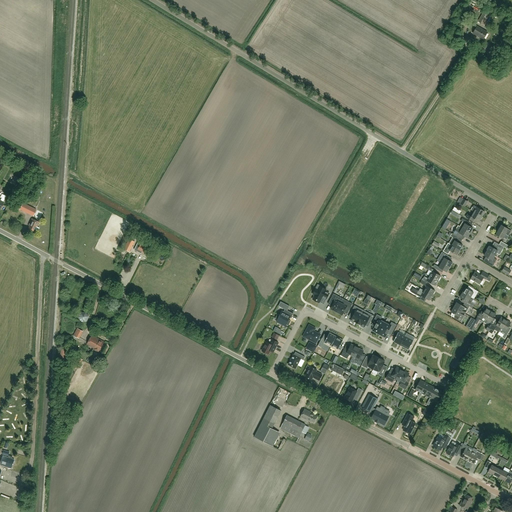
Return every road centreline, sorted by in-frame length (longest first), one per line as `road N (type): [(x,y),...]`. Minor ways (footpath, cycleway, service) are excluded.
road 1 (unclassified): [(511,219),(152,0)]
road 2 (residential): [(511,501),(271,375)]
road 3 (unclassified): [(43,254),(31,476)]
road 4 (unclassified): [(217,344),(43,254)]
road 5 (residential): [(271,375),(305,312),(406,365)]
road 6 (residential): [(406,365),(467,255)]
